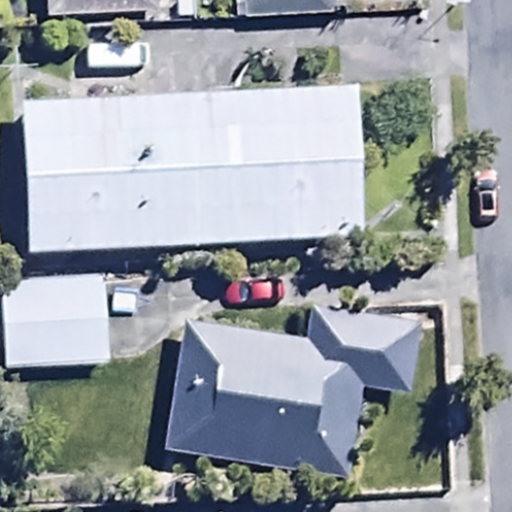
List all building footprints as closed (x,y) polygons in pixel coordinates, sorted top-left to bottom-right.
[(39,0),(40,24),(153,21),(152,0),(39,0)] [(236,0),(238,20),(337,15),(336,0),(236,0)] [(353,101),(18,112),(23,262),(358,251),(353,101)] [(101,286),(0,289),(0,380),(103,377),(101,286)] [(415,335),(307,315),(300,355),(182,334),(160,459),(340,491),(357,397),(403,406),(415,335)]
